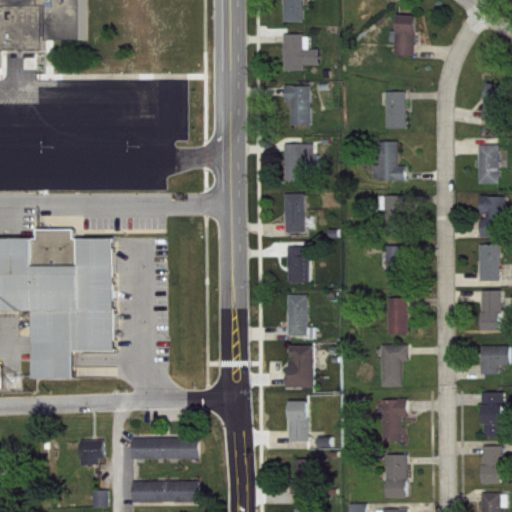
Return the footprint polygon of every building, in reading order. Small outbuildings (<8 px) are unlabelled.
[(0,0),(88,0),(88,39),(46,39),(46,50),(2,50),(2,65),(0,65),(0,0)] [(311,31),(310,0),(290,0),(291,31),(311,31)] [(421,65),(423,24),(404,24),(404,40),(396,40),(396,51),(402,52),(401,64),(421,65)] [(292,80),(312,80),(312,74),(327,74),(327,59),(317,59),(317,44),(291,44),(292,80)] [(511,131),(511,94),(493,93),(490,130),(511,131)] [(319,95),(293,94),(292,134),(318,134),(319,95)] [(394,138),(413,138),(413,101),(394,101),(394,138)] [(405,151),(386,151),(387,174),(378,175),(378,190),(413,189),(413,175),(406,175),(405,151)] [(292,189),(313,190),(314,179),(330,179),(331,163),(317,162),(317,154),(294,153),(292,189)] [(487,193),(506,193),(506,154),(486,154),(487,193)] [(313,203),(293,203),(293,242),(313,242),(313,203)] [(393,205),(394,237),(413,236),(412,205),(393,205)] [(488,246),(511,245),(511,205),(487,206),(488,226),(488,246)] [(117,235),(77,236),(77,228),(39,228),(39,236),(0,236),(0,309),(35,309),(36,376),(76,376),(76,350),(118,349),(117,235)] [(507,290),(507,254),(487,254),(488,290),(507,290)] [(394,293),(414,293),(414,255),(393,255),(394,293)] [(311,256),(296,256),(296,291),(319,291),(318,266),(311,266),(311,256)] [(509,340),(509,300),(490,300),(490,340),(509,340)] [(295,346),(323,346),(323,337),(315,337),(315,305),(295,305),(295,346)] [(396,344),(416,344),(415,307),(396,307),(396,344)] [(410,395),(409,370),(416,370),(416,354),(389,354),(390,396),(410,395)] [(322,355),(298,355),(298,369),(296,369),(296,397),(322,397),(322,355)] [(511,355),(488,355),(489,383),(506,383),(506,375),(511,374),(511,355)] [(511,401),(490,402),(490,446),(511,446),(511,401)] [(410,452),(410,427),(415,426),(415,408),(389,409),(390,452),(410,452)] [(316,451),(316,410),(296,411),(297,451),(316,451)] [(207,468),(206,447),(140,447),(140,468),(207,468)] [(88,449),(87,475),(106,476),(106,468),(111,468),(111,450),(88,449)] [(491,493),(510,493),(510,456),(490,456),(491,493)] [(0,462),(0,491),(16,491),(15,462),(0,462)] [(415,507),(416,464),(395,464),(395,507),(415,507)] [(324,469),(300,469),(301,502),(325,502),(324,469)] [(207,511),(207,490),(140,491),(140,511),(207,511)] [(115,511),(115,499),(100,500),(100,511),(115,511)] [(509,511),(510,502),(490,501),(489,511),(509,511)]
